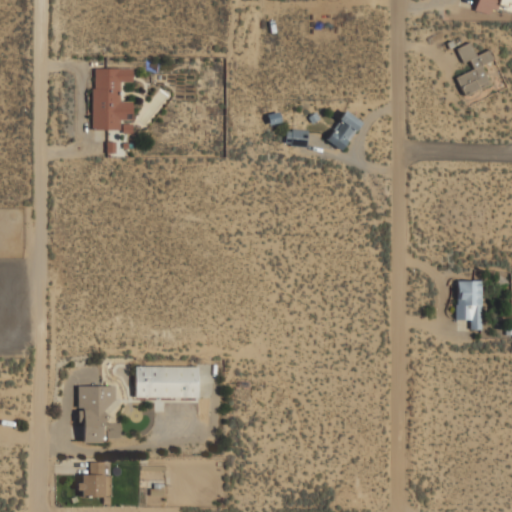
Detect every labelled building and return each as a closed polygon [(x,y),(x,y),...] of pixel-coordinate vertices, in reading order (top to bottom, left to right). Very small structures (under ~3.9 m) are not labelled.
[(511,0),(476,0),(475,10),(511,15),(511,0)] [(455,49),(461,64),(468,61),(471,70),(455,77),(462,95),(489,85),(482,66),(493,62),(488,51),(475,56),(470,43),(455,49)] [(121,131),(121,122),(132,122),(132,102),(122,102),(122,81),(132,81),(132,69),(91,69),(91,131),(121,131)] [(324,139),(340,151),(360,122),(345,111),(324,139)] [(306,130),(285,130),(285,148),(306,148),(306,130)] [(479,281),(455,281),(455,320),(468,320),(468,329),(479,329),(479,281)] [(196,399),(197,368),(134,367),(133,398),(196,399)] [(78,386),(78,443),(103,443),(103,403),(113,403),(113,386),(78,386)] [(76,475),(76,497),(105,497),(105,462),(87,462),(87,475),(76,475)]
